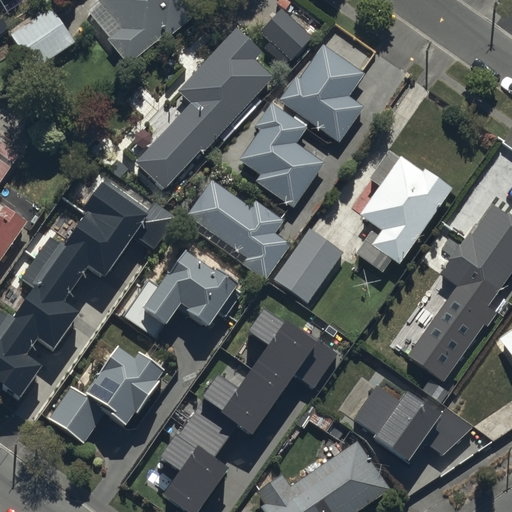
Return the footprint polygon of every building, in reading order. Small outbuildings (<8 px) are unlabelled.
[(82,0),(78,4),(125,64),(206,0),(82,0)] [(28,68),(74,42),(52,3),(6,29),(28,68)] [(255,26),(292,62),(314,38),(278,3),(255,26)] [(174,83),(188,96),(132,153),(163,183),(270,74),(250,55),(260,45),(235,21),(174,83)] [(305,61),(297,73),(294,71),(276,97),(337,140),(356,113),(364,102),(349,91),(363,71),(319,41),(305,61)] [(112,99),(127,114),(154,88),(139,73),(112,99)] [(304,123),(274,102),(267,98),(251,120),(258,125),(237,155),(258,169),(253,176),(293,204),(326,157),(295,136),(304,123)] [(0,139),(0,175),(17,151),(0,139)] [(379,269),(390,253),(398,259),(449,185),(413,160),(393,147),(352,206),(371,219),(361,233),(351,249),(379,269)] [(289,238),(273,227),(276,221),(281,214),(252,194),(247,201),(208,174),(183,211),(243,253),(239,259),(263,276),(289,238)] [(0,387),(20,400),(44,365),(27,354),(38,337),(54,348),(78,312),(63,301),(88,264),(105,275),(132,234),(155,250),(177,218),(156,203),(148,215),(105,186),(64,245),(49,235),(19,278),(34,288),(14,317),(0,307),(0,387)] [(497,312),(489,307),(511,274),(511,218),(490,203),(441,273),(458,284),(409,355),(448,382),(497,312)] [(0,255),(20,226),(0,212),(0,255)] [(272,281),(308,306),(345,251),(310,227),(272,281)] [(183,244),(159,280),(147,272),(118,313),(157,340),(179,308),(210,329),(241,284),(183,244)] [(431,290),(409,274),(375,319),(398,335),(431,290)] [(161,457),(181,471),(163,496),(187,511),(199,511),(230,468),(215,458),(239,425),(252,434),(294,374),(314,388),(336,356),(266,308),(249,332),(269,345),(239,389),(218,374),(161,457)] [(511,357),(511,325),(497,335),(511,357)] [(112,337),(79,385),(69,378),(39,420),(80,448),(101,418),(129,438),(171,378),(112,337)] [(463,417),(462,418),(442,405),(432,419),(373,378),(344,419),(410,466),(427,442),(439,451),(469,423),(463,417)] [(299,415),(329,436),(339,421),(310,400),(299,415)] [(511,400),(474,425),(494,440),(511,428),(511,400)] [(353,511),(388,490),(351,433),(245,501),(252,511),(353,511)]
